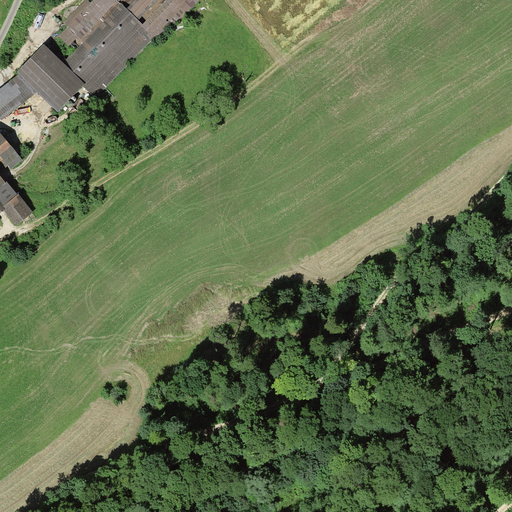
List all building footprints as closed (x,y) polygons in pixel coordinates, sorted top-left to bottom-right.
[(59,53),(56,57),(85,84),(97,96),(153,39),(157,43),(198,0),(165,0),(143,24),(138,20),(157,0),(133,0),(126,8),(121,3),(66,60),(59,53)] [(118,0),(92,0),(91,2),(88,0),(84,0),(63,22),(67,26),(58,36),(72,49),(118,0)] [(57,112),(85,84),(56,57),(44,44),(16,72),(18,74),(36,92),(57,112)] [(0,117),(1,119),(36,92),(18,74),(0,88),(0,117)] [(0,171),(8,165),(11,169),(23,160),(0,131),(0,171)] [(0,175),(0,213),(3,210),(16,226),(33,212),(18,194),(7,181),(6,182),(0,175)]
